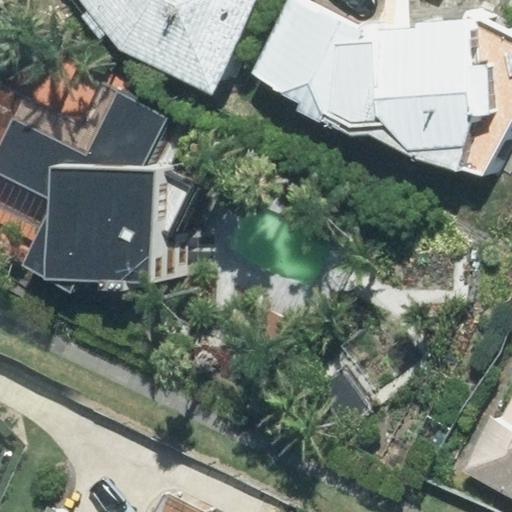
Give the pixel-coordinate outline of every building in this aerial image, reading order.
[(227,85),(263,0),(92,0),(131,45),(227,85)] [(338,10),(316,0),(300,0),(265,71),(318,97),(315,105),(338,116),(371,132),(388,130),(433,151),(475,162),(496,110),(490,12),(436,15),(437,21),(396,25),(397,34),(377,36),(383,23),(342,3),(338,10)] [(159,160),(184,111),(132,85),(99,150),(27,113),(3,163),(75,198),(75,201),(48,255),(73,268),(73,272),(82,272),(99,280),(103,273),(188,273),(189,160),(159,160)] [(511,391),(503,409),(496,405),(468,464),(511,485),(511,391)] [(72,507),(56,501),(51,511),(182,511),(161,503),(157,511),(144,506),(141,511),(91,511),(73,504),(72,507)]
